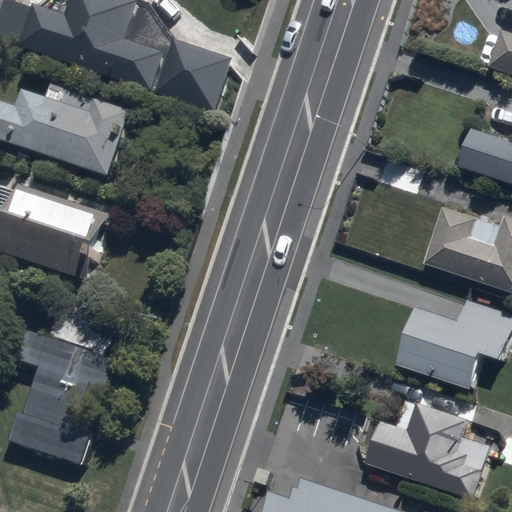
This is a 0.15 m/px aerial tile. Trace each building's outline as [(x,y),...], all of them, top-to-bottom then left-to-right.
[(0,0),(0,37),(155,91),(169,52),(129,38),(142,1),(139,0),(72,0),(67,15),(22,0),(0,0)] [(511,30),(507,28),(493,64),(511,71),(511,30)] [(236,56),(177,37),(159,92),(218,111),(236,56)] [(0,98),(0,135),(64,158),(61,170),(78,175),(81,164),(110,174),(132,111),(97,99),(93,110),(27,87),(21,106),(0,98)] [(511,141),(477,129),(464,168),(511,183),(511,141)] [(0,247),(90,279),(112,217),(5,179),(0,192),(0,247)] [(511,291),(511,217),(505,215),(497,241),(475,234),(482,213),(449,202),(428,264),(511,291)] [(505,361),(511,339),(511,311),(502,308),(504,301),(487,295),(484,303),(469,297),(465,306),(424,292),(399,365),(473,390),(485,354),(505,361)] [(23,410),(13,439),(84,464),(95,434),(80,429),(95,386),(112,392),(123,360),(110,356),(122,321),(66,301),(54,335),(33,327),(22,359),(45,366),(29,412),(23,410)] [(375,454),(372,464),(478,500),(495,449),(464,439),(471,419),(418,401),(409,427),(377,416),(365,450),(375,454)] [(414,511),(303,473),(296,495),(273,487),(264,511),(414,511)]
